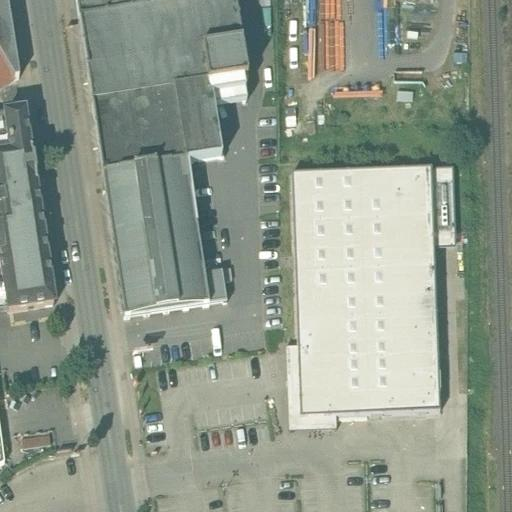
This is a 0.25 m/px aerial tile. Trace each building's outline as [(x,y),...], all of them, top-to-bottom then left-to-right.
[(0,0),(0,57),(14,80),(14,81),(19,80),(16,60),(15,57),(12,37),(12,35),(11,35),(8,15),(9,15),(8,13),(5,0),(0,0)] [(74,0),(79,24),(223,0),(74,0)] [(90,101),(246,75),(234,0),(236,0),(223,0),(79,24),(78,24),(90,101)] [(0,88),(14,80),(0,57),(0,88)] [(246,75),(90,101),(102,180),(187,166),(220,160),(220,161),(223,160),(222,156),(221,156),(212,109),(245,105),(241,84),(247,83),(246,75)] [(0,221),(40,215),(36,188),(37,187),(33,164),(34,164),(32,150),(30,151),(24,112),(3,115),(0,115),(0,221)] [(113,250),(197,236),(187,166),(102,180),(113,250)] [(452,172),(291,177),(297,351),(299,421),(335,419),(438,416),(433,251),(455,251),(452,172)] [(40,215),(0,221),(0,282),(7,314),(54,307),(53,305),(40,215)] [(197,236),(113,250),(123,320),(124,320),(124,321),(208,308),(226,305),(221,274),(203,277),(197,236)] [(335,433),(335,419),(299,421),(297,351),(285,351),(288,434),(335,433)] [(24,450),(51,446),(50,438),(23,442),(24,450)]
